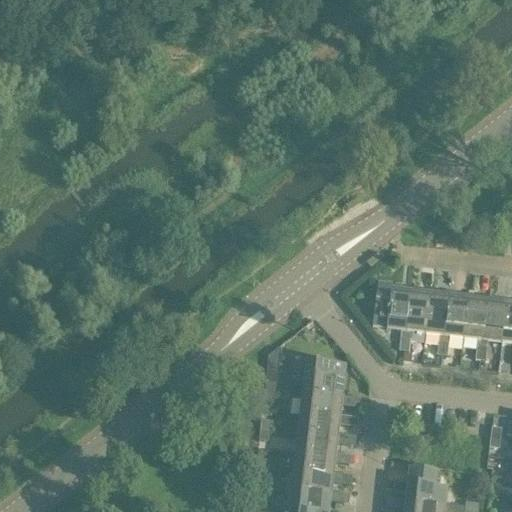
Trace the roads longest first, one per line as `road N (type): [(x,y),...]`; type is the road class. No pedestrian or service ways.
road 1 (tertiary): [(23,511),(299,291)]
road 2 (tertiary): [(299,291),(511,119)]
road 3 (residential): [(299,291),(385,393)]
road 4 (residential): [(385,393),(511,407)]
